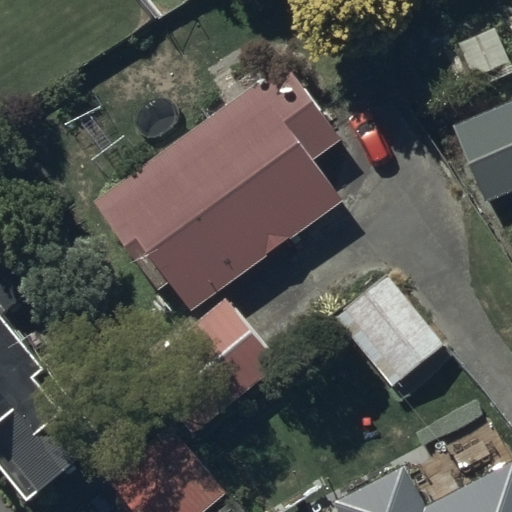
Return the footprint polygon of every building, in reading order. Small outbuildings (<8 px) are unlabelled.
[(208,128),(93,212),(158,301),(168,294),(189,323),(344,211),(315,170),(343,150),(287,72),(254,96),(231,64),(185,97),(208,128)] [(511,104),(451,129),(486,210),(511,199),(511,104)] [(0,480),(26,511),(30,511),(42,503),(45,507),(113,449),(6,322),(36,296),(0,253),(0,480)] [(386,270),(331,315),(387,383),(442,340),(386,270)] [(284,370),(229,302),(133,378),(189,447),(284,370)] [(163,427),(100,481),(126,511),(186,511),(215,487),(163,427)] [(332,511),(511,511),(511,470),(432,511),(421,511),(402,475),(332,511)]
